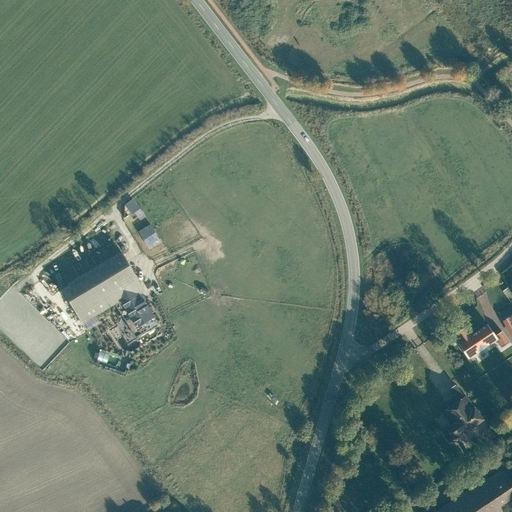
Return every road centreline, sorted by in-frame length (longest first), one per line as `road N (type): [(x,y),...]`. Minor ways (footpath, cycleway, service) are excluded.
road 1 (tertiary): [(344,354),(355,266),(339,197),(196,0)]
road 2 (track): [(37,271),(190,149),(232,121),(280,109)]
road 3 (residential): [(344,354),(369,351),(511,251)]
road 4 (tertiary): [(298,511),(344,354)]
road 5 (unknown): [(406,327),(502,439)]
